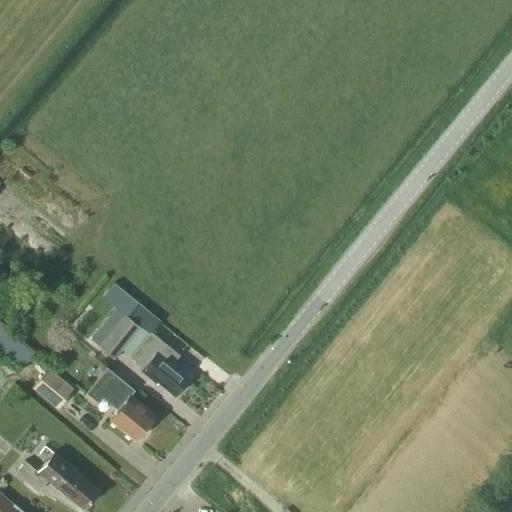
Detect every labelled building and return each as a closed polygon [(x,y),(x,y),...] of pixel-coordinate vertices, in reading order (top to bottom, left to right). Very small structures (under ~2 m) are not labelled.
[(0,297),(1,298),(15,283),(0,270),(0,297)] [(113,283),(102,296),(117,307),(115,309),(122,315),(127,319),(140,330),(147,335),(150,332),(160,320),(139,304),(113,283)] [(12,285),(3,298),(14,307),(24,294),(12,285)] [(101,327),(91,339),(116,360),(140,330),(127,319),(122,315),(115,309),(101,327)] [(189,377),(172,363),(178,356),(150,332),(147,335),(129,357),(143,368),(140,371),(156,384),(158,382),(174,396),(189,377)] [(57,408),(73,388),(48,366),(42,373),(27,361),(17,374),(57,408)] [(134,438),(155,414),(130,393),(134,388),(107,365),(90,386),(117,407),(109,417),(134,438)] [(24,461),(14,473),(38,492),(48,481),(68,497),(70,495),(84,507),(97,491),(79,477),(81,475),(54,452),(38,472),(24,461)] [(22,511),(16,506),(0,491),(0,511),(22,511)]
